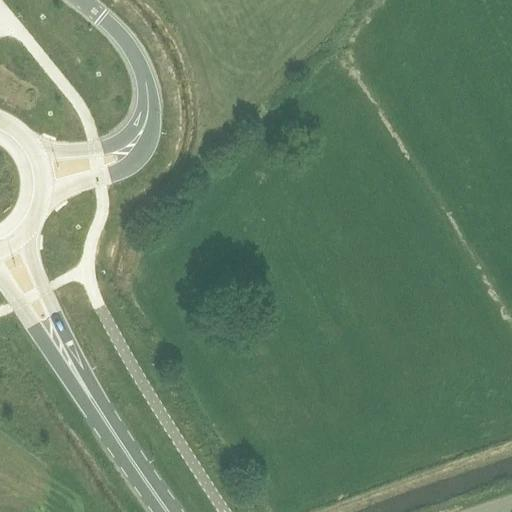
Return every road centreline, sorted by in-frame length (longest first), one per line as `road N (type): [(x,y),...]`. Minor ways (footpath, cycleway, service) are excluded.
road 1 (primary): [(166,511),(0,253)]
road 2 (unclassified): [(142,126),(142,71),(115,31),(79,0)]
road 3 (unclassified): [(43,192),(127,164),(138,154),(142,126)]
